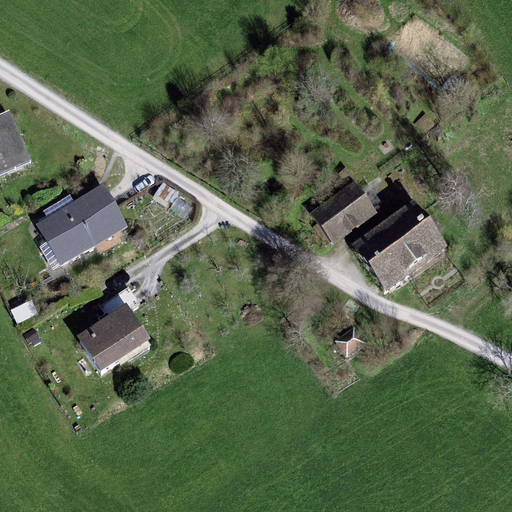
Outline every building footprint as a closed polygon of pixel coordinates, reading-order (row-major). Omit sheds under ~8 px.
[(0,172),(28,161),(10,117),(0,121),(0,172)] [(355,191),(314,220),(331,245),(372,215),(355,191)] [(102,193),(40,229),(61,265),(95,245),(92,241),(121,225),(102,193)] [(415,212),(355,255),(384,294),(443,251),(415,212)] [(111,323),(81,343),(101,374),(145,346),(125,315),(137,307),(127,292),(101,309),(111,323)] [(363,345),(355,334),(339,346),(348,357),(363,345)]
